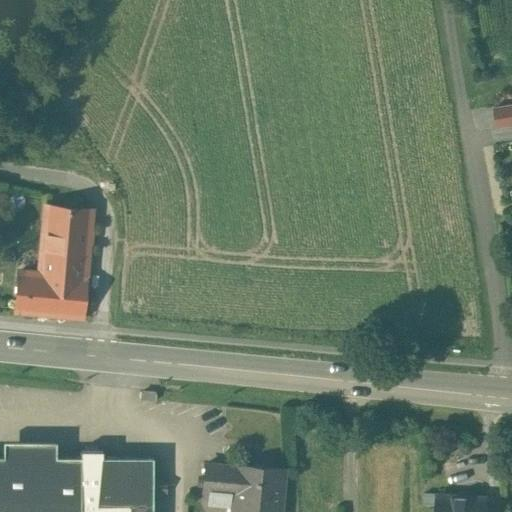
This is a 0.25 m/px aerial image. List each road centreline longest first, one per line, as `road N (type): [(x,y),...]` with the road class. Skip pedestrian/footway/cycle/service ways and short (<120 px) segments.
road 1 (secondary): [(103,359),(508,396)]
road 2 (unclassified): [(508,396),(444,0)]
road 3 (unclassified): [(103,359),(102,201),(84,183),(0,165)]
